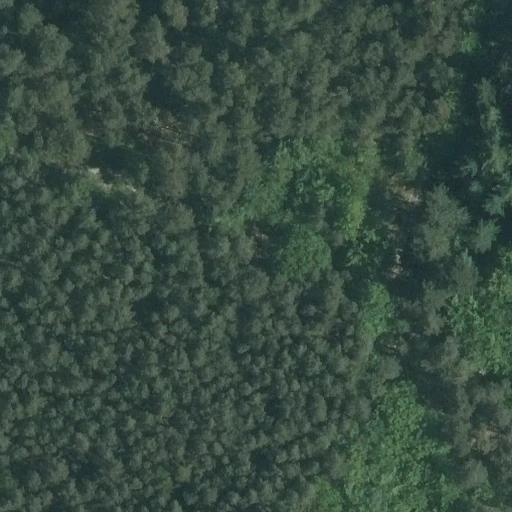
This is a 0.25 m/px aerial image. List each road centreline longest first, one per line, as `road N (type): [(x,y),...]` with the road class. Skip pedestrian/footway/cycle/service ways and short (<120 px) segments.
road 1 (track): [(0,142),(385,283)]
road 2 (track): [(385,283),(393,378),(324,511)]
